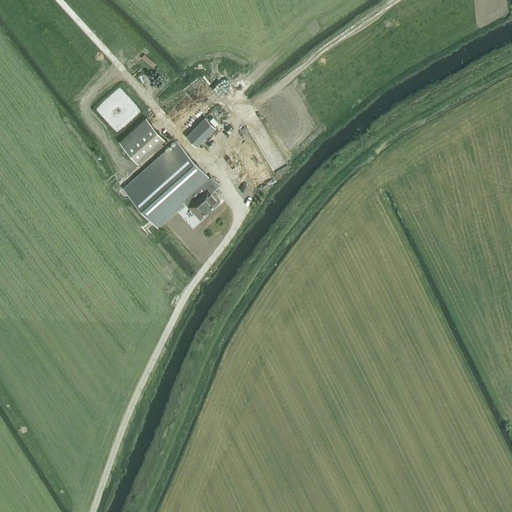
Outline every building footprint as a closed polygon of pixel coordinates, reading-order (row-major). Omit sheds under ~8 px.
[(273,98),(272,102),(287,106),(288,101),(273,98)] [(165,138),(147,116),(120,140),(139,162),(165,138)] [(197,146),(216,128),(205,117),(186,136),(197,146)] [(275,139),(269,143),(283,167),(289,164),(275,139)] [(199,220),(220,201),(212,191),(217,186),(177,141),(123,188),(158,227),(185,203),(199,220)]
